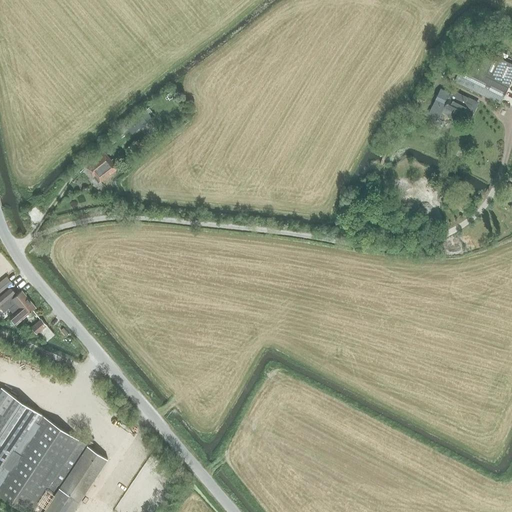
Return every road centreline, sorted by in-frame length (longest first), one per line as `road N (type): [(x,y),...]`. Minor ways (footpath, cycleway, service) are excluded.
road 1 (unclassified): [(9,246),(115,223),(403,247),(436,243),(487,203)]
road 2 (tertiary): [(232,511),(9,246)]
